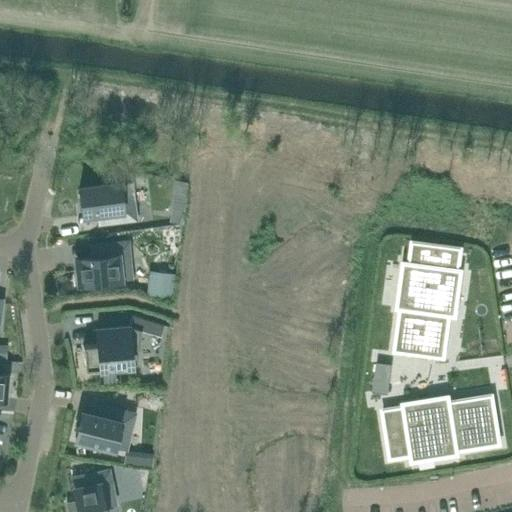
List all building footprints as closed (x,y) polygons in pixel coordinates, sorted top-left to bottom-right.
[(135,219),(131,182),(79,188),(82,214),(98,212),(99,224),(135,219)] [(171,208),(170,220),(183,222),(185,209),(171,208)] [(180,227),(171,228),(172,240),(181,239),(180,227)] [(79,284),(131,279),(127,241),(91,244),(92,257),(77,258),(79,284)] [(458,269),(461,248),(412,241),(409,263),(404,262),(397,307),(401,308),(395,350),(444,357),(449,314),(455,315),(461,270),(458,269)] [(162,273),(159,295),(172,297),(174,274),(162,273)] [(82,345),(85,369),(136,364),(141,330),(159,336),(162,325),(131,315),(128,326),(96,329),(97,344),(82,345)] [(377,363),(373,392),(387,393),(391,365),(377,363)] [(104,388),(126,390),(127,381),(105,380),(104,388)] [(500,443),(492,395),(449,401),(448,396),(403,403),(404,406),(382,409),(390,458),(411,454),(412,460),(457,453),(457,450),(500,443)] [(75,437),(125,450),(134,413),(99,405),(96,416),(81,413),(75,437)] [(76,501),(67,503),(68,511),(104,511),(103,507),(115,505),(108,470),(71,478),(73,489),(76,501)]
